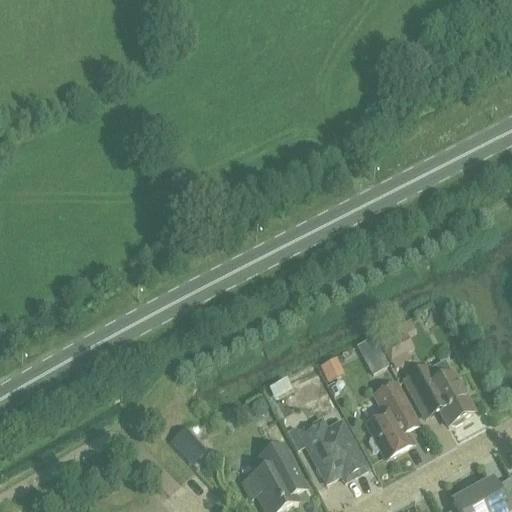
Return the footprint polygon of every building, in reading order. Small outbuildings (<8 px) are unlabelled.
[(405,384),(414,402),(426,423),(440,415),(448,430),(451,428),(455,430),(463,426),(464,421),(474,416),(472,413),(473,409),(469,403),(466,402),(452,377),(437,386),(429,371),(405,384)] [(387,464),(413,449),(425,442),(395,388),(375,399),(375,400),(377,399),(384,412),(377,416),(376,420),(378,423),(367,429),(374,441),(370,443),(369,447),(373,453),(377,455),(381,453),(387,464)] [(345,486),(368,474),(342,426),(327,434),(321,424),(299,437),(327,487),(341,479),(345,486)] [(179,452),(189,442),(189,437),(185,433),(172,445),(179,452)] [(289,511),(298,507),(294,500),(307,493),(283,449),(258,462),(265,475),(244,487),(252,503),(258,500),(264,511),(289,511)] [(472,495),(481,511),(511,511),(511,504),(505,508),(492,484),(472,495)] [(481,511),(472,495),(452,506),(455,511),(481,511)]
